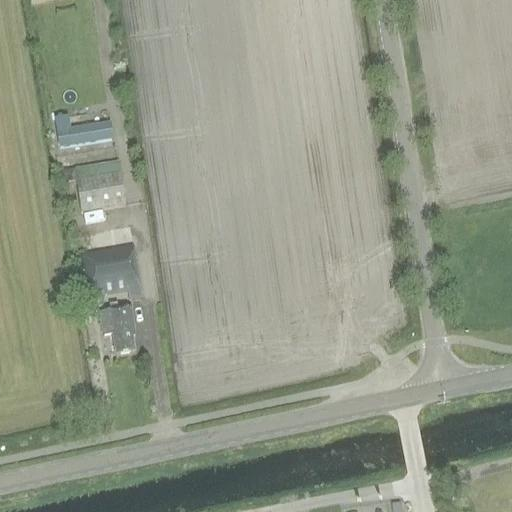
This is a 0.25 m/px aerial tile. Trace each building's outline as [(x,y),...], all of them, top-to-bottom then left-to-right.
[(105,74),(86,77),(88,97),(108,94),(105,74)] [(55,122),(59,151),(111,142),(111,139),(111,136),(111,132),(109,129),(108,126),(70,132),(68,120),(55,122)] [(75,184),(81,215),(125,208),(117,165),(58,175),(60,186),(75,184)] [(133,248),(79,257),(87,302),(127,295),(129,303),(142,301),(133,248)] [(132,339),(135,338),(130,309),(99,315),(103,339),(112,337),(115,357),(135,354),(132,339)]
